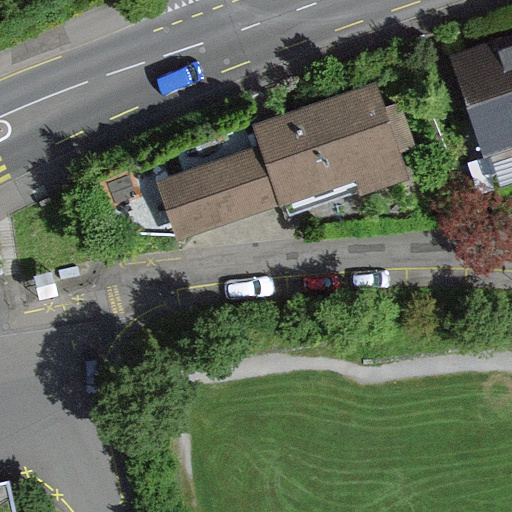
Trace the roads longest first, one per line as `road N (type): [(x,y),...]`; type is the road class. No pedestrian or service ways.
road 1 (residential): [(511,252),(312,259),(176,279),(0,347)]
road 2 (secondary): [(229,33),(0,130)]
